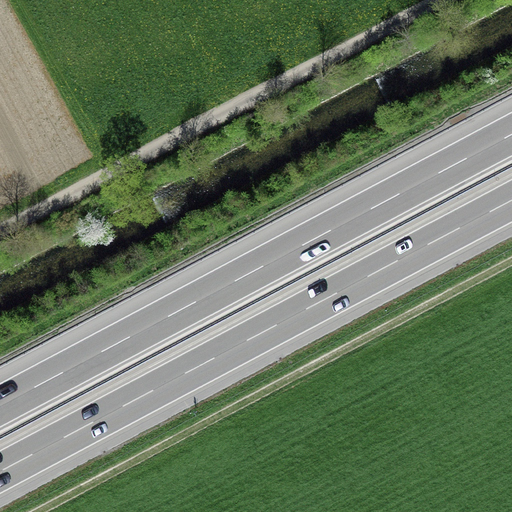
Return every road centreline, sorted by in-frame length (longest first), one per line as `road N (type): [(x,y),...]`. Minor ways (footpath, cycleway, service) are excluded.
road 1 (motorway): [(511,133),(0,405)]
road 2 (motorway): [(0,471),(511,199)]
road 3 (track): [(37,511),(511,261)]
road 4 (track): [(440,0),(0,232)]
